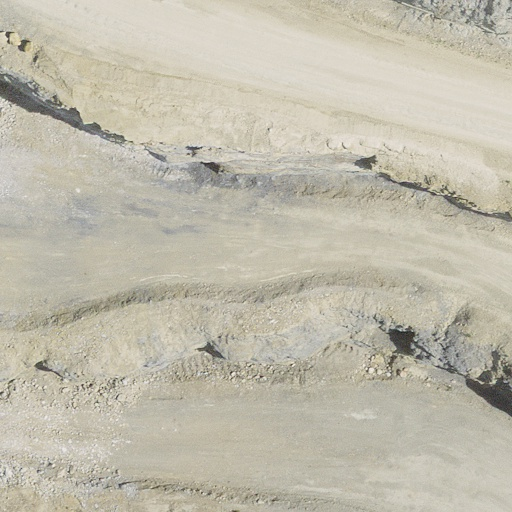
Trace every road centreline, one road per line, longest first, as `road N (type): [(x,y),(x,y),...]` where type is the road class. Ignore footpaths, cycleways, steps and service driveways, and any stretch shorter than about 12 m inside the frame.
road 1 (track): [(511,508),(159,418),(0,413)]
road 2 (track): [(511,121),(280,41)]
road 3 (track): [(150,0),(280,41)]
